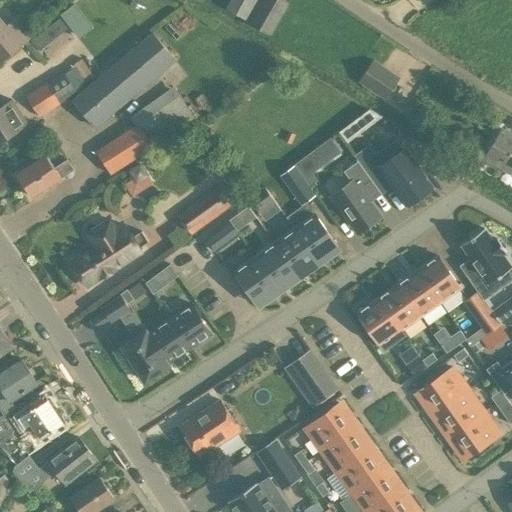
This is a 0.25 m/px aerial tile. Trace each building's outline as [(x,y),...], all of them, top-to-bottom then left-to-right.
[(255,0),(231,0),(227,7),(245,17),(255,0)] [(288,3),(283,0),(261,0),(249,22),(270,34),(288,3)] [(0,58),(20,42),(0,18),(0,58)] [(32,41),(39,51),(52,42),(44,31),(32,41)] [(88,86),(87,85),(81,91),(83,90),(71,99),(95,128),(176,59),(153,31),(88,86)] [(39,117),(81,91),(87,85),(85,81),(94,76),(81,58),(73,63),(73,64),(63,71),(63,70),(25,94),(39,117)] [(398,77),(374,60),(360,80),(384,98),(398,77)] [(194,117),(173,85),(129,116),(134,124),(95,149),(111,174),(153,146),(194,117)] [(0,140),(28,123),(22,114),(13,99),(0,107),(0,140)] [(369,109),(368,108),(365,110),(355,117),(355,118),(363,129),(380,116),(381,116),(369,109)] [(511,133),(503,128),(483,162),(498,170),(500,167),(511,174),(511,133)] [(355,155),(358,159),(382,193),(383,194),(394,186),(408,204),(412,201),(414,203),(429,192),(428,190),(432,187),(405,150),(404,151),(396,141),(376,156),(368,145),(355,155)] [(295,163),(305,176),(321,164),(311,150),(295,163)] [(58,167),(48,153),(17,173),(32,195),(72,169),(67,161),(58,167)] [(341,209),(344,207),(360,230),(381,215),(371,201),(382,193),(358,159),(343,170),(351,181),(331,196),(341,209)] [(133,195),(154,182),(150,175),(152,174),(143,160),(129,169),(134,177),(125,183),(133,195)] [(294,164),(281,174),(301,202),(314,192),(294,164)] [(230,205),(217,187),(180,214),(192,231),(230,205)] [(271,218),(263,208),(257,212),(264,222),(271,218)] [(294,228),(317,261),(338,246),(314,213),(294,228)] [(244,226),(235,215),(230,219),(238,231),(244,226)] [(226,216),(203,232),(214,247),(237,231),(226,216)] [(112,222),(107,222),(92,231),(92,235),(98,245),(74,260),(88,283),(141,250),(139,247),(149,240),(142,230),(132,236),(123,223),(115,228),(112,222)] [(294,228),(274,242),(298,275),(317,261),(294,228)] [(497,239),(493,241),(484,228),(461,244),(471,258),(460,266),(483,299),(511,278),(511,276),(507,270),(511,267),(502,254),(506,251),(497,239)] [(278,288),(298,275),(274,242),(255,256),(278,288)] [(417,269),(440,302),(461,287),(437,254),(417,269)] [(278,288),(255,256),(235,270),(258,303),(278,288)] [(417,269),(397,283),(421,316),(440,302),(417,269)] [(155,275),(145,282),(153,293),(163,285),(155,275)] [(421,316),(397,283),(378,297),(401,330),(421,316)] [(134,299),(127,289),(120,294),(128,303),(134,299)] [(501,325),(477,292),(464,301),(487,334),(501,325)] [(110,322),(130,309),(120,294),(100,307),(110,322)] [(511,296),(493,310),(502,324),(511,317),(511,296)] [(357,311),(385,349),(405,335),(401,330),(378,297),(357,311)] [(169,317),(189,348),(211,334),(191,302),(169,317)] [(169,317),(147,331),(167,362),(189,348),(169,317)] [(0,353),(14,345),(0,323),(0,353)] [(169,365),(167,362),(147,331),(145,327),(120,343),(145,380),(169,365)] [(466,338),(461,332),(451,339),(456,345),(466,338)] [(468,354),(464,347),(453,355),(458,361),(468,354)] [(309,350),(285,367),(313,406),(337,389),(309,350)] [(432,352),(422,360),(427,366),(437,359),(432,352)] [(426,366),(419,356),(406,365),(413,375),(426,366)] [(0,409),(3,414),(6,413),(6,412),(16,405),(12,399),(39,382),(23,358),(0,373),(0,409)] [(497,361),(486,369),(504,394),(511,388),(511,358),(501,367),(497,361)] [(434,413),(468,388),(452,365),(418,390),(434,413)] [(503,394),(498,387),(488,394),(493,401),(503,394)] [(484,410),(468,388),(434,413),(450,435),(484,410)] [(505,396),(495,403),(500,409),(510,402),(505,396)] [(6,413),(3,414),(3,415),(0,416),(0,443),(31,423),(40,437),(64,421),(49,397),(27,411),(28,409),(23,401),(16,405),(6,412),(6,413)] [(239,430),(219,399),(180,425),(199,455),(239,430)] [(320,450),(355,425),(338,402),(304,427),(320,450)] [(500,433),(484,410),(450,435),(466,458),(500,433)] [(336,472),(370,447),(355,425),(320,450),(336,472)] [(13,470),(22,481),(26,478),(34,487),(57,470),(67,482),(97,459),(79,436),(40,467),(29,454),(14,467),(13,470)] [(276,438),(257,451),(281,489),(301,476),(276,438)] [(370,447),(336,472),(351,494),(386,469),(370,447)] [(307,460),(300,450),(293,455),(301,464),(307,460)] [(314,470),(308,461),(301,465),(307,475),(314,470)] [(386,469),(351,494),(364,511),(372,511),(401,491),(386,469)] [(0,509),(10,479),(5,473),(0,477),(0,509)] [(291,511),(268,476),(257,483),(256,481),(228,500),(235,511),(291,511)] [(91,511),(114,497),(101,477),(73,496),(83,511),(91,511)] [(329,492),(322,482),(316,486),(323,496),(329,492)] [(416,511),(401,491),(372,511),(416,511)]
